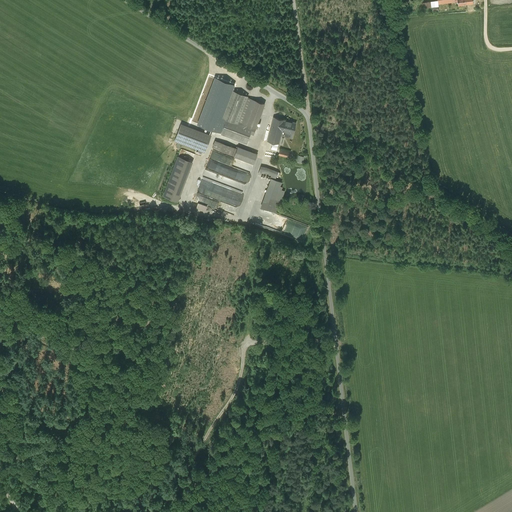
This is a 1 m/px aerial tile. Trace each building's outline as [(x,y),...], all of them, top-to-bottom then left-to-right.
[(264,103),(231,90),(222,116),(224,117),(227,118),(227,117),(239,122),(239,121),(252,126),(255,127),(264,103)] [(239,122),(227,117),(227,118),(224,117),(220,127),(223,128),(221,133),(246,142),(250,132),(252,126),(239,121),(239,122)] [(284,120),(273,117),(267,140),(278,143),(279,143),(278,143),(280,135),(284,120)] [(296,122),(284,120),(280,135),(291,138),(293,133),(296,122)] [(205,152),(211,131),(205,129),(201,128),(200,128),(194,127),(197,127),(182,122),(181,123),(179,128),(179,129),(181,129),(187,129),(197,132),(197,135),(196,135),(176,130),(173,141),(195,147),(195,154),(196,152),(199,153),(199,152),(205,152)] [(237,147),(215,139),(213,146),(219,148),(234,154),(237,147)] [(257,153),(237,145),(237,147),(234,154),(234,155),(253,162),(257,153)] [(176,155),(163,196),(178,201),(192,160),(176,155)] [(278,172),(260,165),(258,172),(275,178),(278,172)] [(281,182),(271,178),(262,201),(278,207),(284,191),(279,189),(281,182)] [(197,201),(195,207),(205,211),(207,207),(209,207),(210,205),(197,201)]
